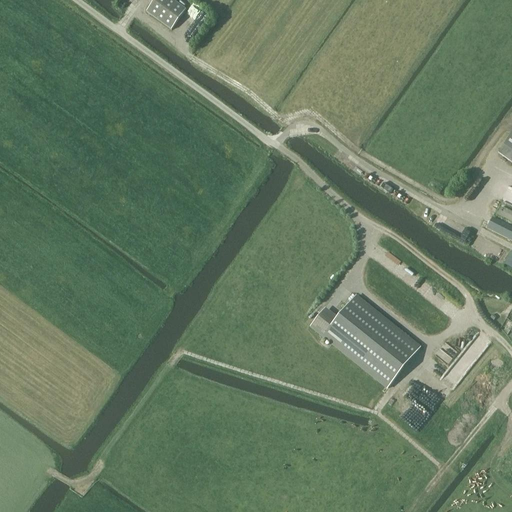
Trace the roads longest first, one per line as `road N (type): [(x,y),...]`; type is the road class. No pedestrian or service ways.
road 1 (track): [(83,489),(309,171)]
road 2 (track): [(180,350),(376,411),(445,472)]
road 3 (unclassified): [(309,171),(77,0)]
road 4 (track): [(416,511),(499,402)]
